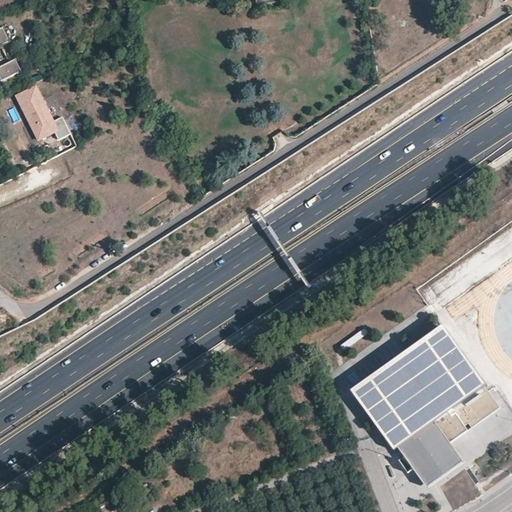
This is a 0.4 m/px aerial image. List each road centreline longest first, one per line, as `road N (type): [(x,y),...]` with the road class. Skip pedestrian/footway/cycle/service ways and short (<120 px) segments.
road 1 (motorway): [(511,76),(0,415)]
road 2 (motorway): [(0,461),(511,126)]
road 3 (residential): [(498,0),(501,17),(40,309),(20,313),(0,295)]
